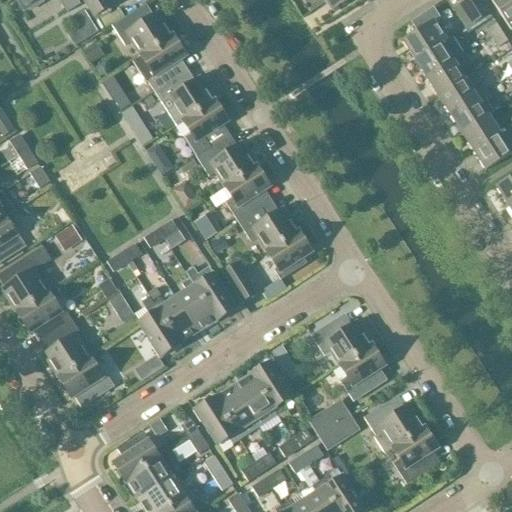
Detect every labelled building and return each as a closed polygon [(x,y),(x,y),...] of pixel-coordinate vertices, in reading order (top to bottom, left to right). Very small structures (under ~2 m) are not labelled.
[(79,5),(76,0),(15,0),(24,13),(28,10),(30,12),(43,4),(42,2),(44,0),(57,0),(66,13),(79,5)] [(82,0),(94,18),(95,17),(112,7),(107,0),(82,0)] [(324,0),(331,10),(347,0),(324,0)] [(472,24),(489,13),(480,0),(466,0),(459,4),(472,24)] [(511,0),(489,0),(510,31),(511,30),(511,0)] [(417,31),(402,41),(414,61),(441,43),(442,44),(446,41),(433,21),(438,18),(433,9),(412,22),(417,31)] [(141,58),(172,38),(162,22),(157,25),(152,18),(149,21),(141,10),(113,28),(125,48),(132,43),(141,58)] [(491,38),(500,32),(494,21),(484,27),(491,38)] [(507,42),(500,32),(491,38),(497,48),(507,42)] [(172,38),(141,58),(133,63),(145,83),(147,82),(155,93),(183,75),(176,64),(185,58),(172,38)] [(453,62),(442,44),(441,43),(414,61),(426,79),(453,62)] [(103,57),(96,44),(82,52),(90,65),(103,57)] [(453,62),(426,79),(438,97),(471,76),(473,74),(475,74),(463,55),(453,62)] [(183,123),(214,103),(204,87),(199,90),(194,84),(191,86),(183,75),(155,93),(167,113),(174,108),(183,123)] [(471,76),(438,97),(449,115),(486,92),(482,86),(479,88),(471,76)] [(486,92),(449,115),(461,134),(488,116),(495,112),(487,101),(491,98),(486,92)] [(227,123),(214,103),(183,123),(191,135),(184,139),(197,158),(225,140),(218,129),(227,123)] [(488,116),(461,134),(472,152),(500,135),(499,134),(488,116)] [(500,135),(472,152),(485,171),(511,154),(511,125),(503,131),(499,134),(500,135)] [(10,144),(19,157),(28,151),(20,138),(10,144)] [(232,151),(225,140),(197,158),(209,178),(216,174),(225,188),(256,168),(246,152),(240,155),(236,149),(232,151)] [(28,151),(19,157),(28,171),(37,165),(28,151)] [(169,161),(158,168),(164,178),(174,171),(169,161)] [(226,204),(238,224),(267,205),(260,194),(269,188),(256,168),(225,188),(233,200),(226,204)] [(40,189),(49,183),(40,170),(31,176),(40,189)] [(507,206),(511,203),(511,176),(495,188),(507,206)] [(0,221),(11,215),(11,214),(14,211),(2,193),(0,193),(0,221)] [(267,253),(298,233),(288,217),(282,220),(278,214),(274,216),(267,205),(238,224),(251,243),(258,239),(267,253)] [(16,222),(11,215),(0,221),(0,264),(26,248),(18,236),(16,237),(9,226),(16,222)] [(158,232),(164,241),(178,232),(172,223),(158,232)] [(72,226),(61,233),(70,249),(82,242),(72,226)] [(151,250),(164,241),(158,232),(145,240),(151,250)] [(311,254),(298,233),(267,253),(278,270),(275,272),(281,281),(306,264),(303,259),(311,254)] [(207,245),(214,256),(228,247),(221,236),(207,245)] [(121,255),(127,265),(141,256),(135,247),(121,255)] [(18,314),(56,289),(50,281),(43,286),(34,272),(51,261),(43,249),(2,276),(9,287),(8,288),(12,294),(7,298),(18,314)] [(87,249),(70,260),(77,270),(93,259),(87,249)] [(114,273),(127,265),(121,255),(108,264),(114,273)] [(235,264),(222,272),(239,298),(242,303),(255,295),(252,290),(235,264)] [(193,270),(186,274),(191,281),(217,322),(229,313),(230,314),(237,309),(230,299),(229,300),(209,269),(198,277),(193,270)] [(105,299),(116,293),(117,292),(109,280),(108,280),(98,287),(105,299)] [(216,322),(217,322),(191,281),(183,286),(188,293),(176,300),(197,332),(215,321),(216,322)] [(44,341),(72,323),(64,311),(61,313),(54,302),(61,297),(56,289),(18,314),(20,318),(18,321),(19,324),(20,327),(24,328),(27,329),(31,334),(37,330),(44,341)] [(120,295),(108,302),(113,310),(125,302),(120,295)] [(197,332),(176,300),(165,307),(161,300),(154,305),(180,346),(180,345),(180,344),(197,332)] [(167,354),(180,346),(154,305),(146,310),(151,317),(139,324),(155,348),(153,349),(160,359),(167,354)] [(330,353),(339,367),(371,347),(361,331),(356,334),(351,327),(348,330),(340,318),(312,337),(324,357),(330,353)] [(60,379),(98,354),(92,346),(85,351),(69,326),(73,323),(72,323),(44,341),(51,352),(50,353),(54,359),(49,363),(60,379)] [(281,347),(270,354),(276,364),(288,357),(281,347)] [(384,367),(371,347),(339,367),(346,378),(340,382),(354,402),(382,384),(375,373),(384,367)] [(103,362),(98,354),(60,379),(62,383),(60,386),(61,389),(63,392),(66,394),(69,394),(72,399),(86,406),(114,388),(106,376),(103,378),(95,367),(103,362)] [(251,376),(277,416),(285,412),(280,405),(291,398),(276,374),(278,373),(271,363),(264,367),(264,368),(251,376)] [(270,421),(277,416),(251,376),(251,377),(251,378),(234,389),(255,421),(266,414),(270,421)] [(243,429),(255,421),(234,389),(216,400),(215,399),(215,400),(240,440),(248,435),(243,429)] [(233,445),(240,440),(215,400),(202,408),(194,412),(201,422),(202,421),(218,445),(229,438),(233,445)] [(384,455),(393,449),(424,429),(414,413),(408,416),(404,409),(400,412),(393,401),(364,419),(377,439),(374,440),(384,455)] [(333,406),(307,422),(317,438),(332,428),(343,421),(333,406)] [(190,441),(200,435),(191,422),(182,428),(190,441)] [(332,428),(317,438),(321,444),(326,452),(341,443),(332,428)] [(437,449),(424,429),(393,449),(401,461),(394,465),(407,484),(435,466),(428,455),(437,449)] [(293,440),(299,450),(312,441),(306,432),(293,440)] [(122,457),(113,462),(118,470),(118,469),(127,482),(167,456),(180,448),(175,439),(160,448),(161,449),(155,453),(144,435),(119,451),(122,457)] [(208,449),(200,435),(190,441),(199,455),(208,449)] [(285,458),(299,450),(293,440),(279,449),(285,458)] [(303,456),(309,466),(323,457),(317,448),(303,456)] [(167,456),(127,482),(127,483),(128,482),(140,500),(172,479),(165,468),(172,464),(177,460),(172,453),(167,456)] [(256,464),(262,473),(275,465),(269,455),(256,464)] [(296,474),(309,466),(303,456),(290,465),(296,474)] [(214,478),(223,472),(215,459),(205,465),(214,478)] [(248,482),(262,473),(256,464),(242,473),(248,482)] [(280,471),(266,480),(272,489),(286,481),(280,471)] [(232,485),(223,472),(214,478),(223,491),(232,485)] [(320,483),(339,511),(363,511),(366,510),(360,501),(358,501),(343,478),(332,485),(328,478),(320,483)] [(179,490),(172,479),(140,500),(147,511),(161,511),(191,493),(186,486),(179,490)] [(272,489),(266,480),(253,489),(259,498),(272,489)] [(306,501),(312,511),(339,511),(320,483),(313,488),(317,494),(306,501)] [(191,493),(161,511),(193,511),(189,505),(195,500),(191,493)] [(235,511),(242,511),(247,509),(239,496),(229,502),(235,511)] [(291,502),(283,507),(286,511),(312,511),(306,501),(295,508),(291,502)]
